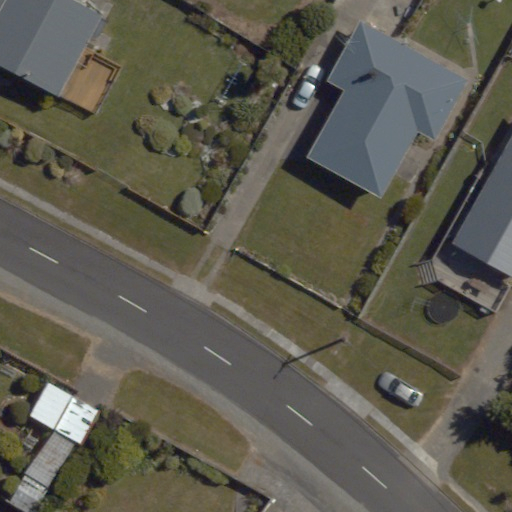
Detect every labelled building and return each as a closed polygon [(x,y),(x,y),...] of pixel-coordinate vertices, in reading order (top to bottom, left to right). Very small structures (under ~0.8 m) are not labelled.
[(141,0),(72,0),(125,29),(141,0)] [(437,0),(371,0),(367,14),(403,34),(437,0)] [(84,85),(4,41),(0,50),(0,152),(48,181),(84,85)] [(452,170),(360,116),(283,245),(376,299),(452,170)] [(511,357),(511,186),(435,321),(508,364),(511,357)] [(76,511),(95,487),(24,448),(4,501),(7,511),(76,511)]
